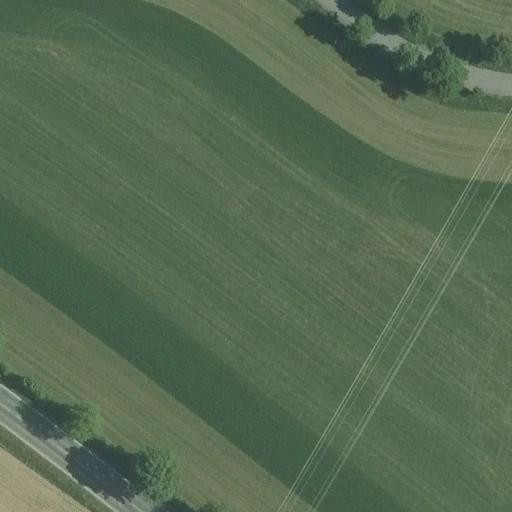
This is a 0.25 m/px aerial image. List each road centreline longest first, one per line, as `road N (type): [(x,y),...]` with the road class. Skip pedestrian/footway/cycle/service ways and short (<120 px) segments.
road 1 (residential): [(511,85),(406,53),(331,0)]
road 2 (secondary): [(0,406),(141,511)]
